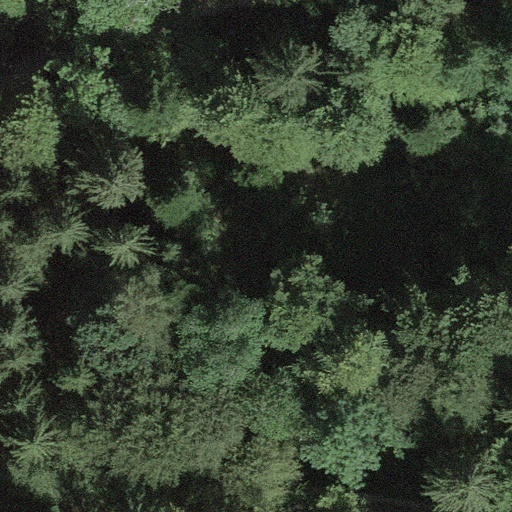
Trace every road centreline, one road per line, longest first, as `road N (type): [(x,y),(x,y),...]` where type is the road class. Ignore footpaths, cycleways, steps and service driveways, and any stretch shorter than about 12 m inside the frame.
road 1 (track): [(392,511),(249,497),(0,489)]
road 2 (track): [(0,74),(223,0)]
